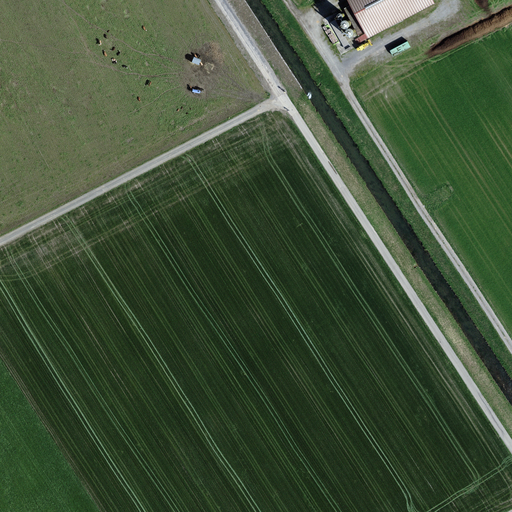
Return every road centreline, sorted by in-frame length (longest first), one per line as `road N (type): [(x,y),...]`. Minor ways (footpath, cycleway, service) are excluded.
road 1 (unclassified): [(220,0),(511,446)]
road 2 (track): [(511,351),(287,0)]
road 3 (track): [(0,243),(284,98)]
road 4 (track): [(449,0),(337,75)]
